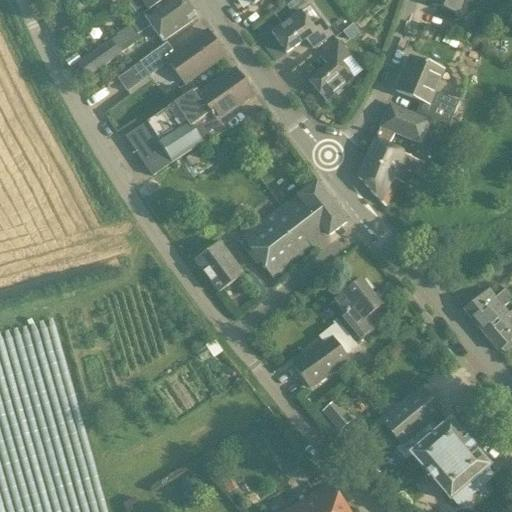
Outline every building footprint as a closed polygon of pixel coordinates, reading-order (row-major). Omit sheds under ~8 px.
[(167,0),(144,17),(143,17),(131,25),(132,27),(110,41),(110,40),(88,57),(78,63),(77,65),(87,79),(120,55),(141,40),(137,35),(150,27),(161,42),(195,18),(181,0),(167,0)] [(165,0),(125,0),(138,18),(147,12),(148,13),(165,0)] [(429,0),(428,3),(456,14),(461,0),(429,0)] [(286,53),(305,40),(312,50),(331,36),(320,19),(310,26),(300,11),(299,13),(291,2),(280,11),(287,21),(271,32),(286,53)] [(64,40),(74,33),(69,25),(59,33),(64,40)] [(138,63),(131,69),(134,72),(141,67),(149,77),(168,63),(184,85),(224,57),(206,31),(174,54),(166,43),(138,63)] [(319,58),(327,67),(309,82),(326,101),(353,78),(344,67),(352,61),(349,58),(350,57),(337,42),(319,58)] [(434,93),(442,72),(409,58),(395,92),(420,103),(416,113),(448,127),(457,103),(434,93)] [(174,104),(146,123),(125,137),(152,177),(171,164),(171,165),(202,144),(204,145),(225,131),(218,121),(252,96),(234,70),(199,94),(196,89),(174,103),(174,104)] [(411,188),(422,163),(404,155),(387,147),(394,134),(420,144),(429,122),(390,106),(380,128),(358,177),(386,206),(398,182),(411,188)] [(197,151),(185,159),(193,171),(199,167),(203,172),(208,169),(197,151)] [(274,278),(345,223),(315,184),(244,239),(274,278)] [(217,295),(244,275),(220,242),(193,263),(217,295)] [(345,314),(334,323),(339,331),(332,337),(330,335),(290,364),(310,391),(350,361),(344,353),(374,330),(365,319),(380,306),(360,281),(335,301),(345,314)] [(477,328),(502,307),(511,299),(504,291),(495,299),(489,291),(464,312),(477,328)] [(511,310),(508,314),(502,307),(477,328),(497,351),(499,349),(500,350),(500,351),(502,352),(502,353),(503,353),(504,353),(505,353),(511,347),(511,346),(511,345),(511,344),(510,343),(510,342),(509,342),(509,341),(511,338),(511,310)] [(383,424),(400,444),(401,445),(418,430),(440,412),(423,390),(383,424)] [(333,409),(322,418),(335,435),(347,426),(333,409)] [(458,508),(494,477),(488,469),(489,467),(452,425),(452,423),(450,421),(426,441),(418,430),(401,445),(400,444),(394,449),(404,461),(410,456),(449,501),(451,500),(458,508)] [(377,469),(370,462),(363,469),(369,476),(371,475),(373,477),(378,473),(376,470),(377,469)] [(346,511),(330,485),(284,511),(346,511)]
